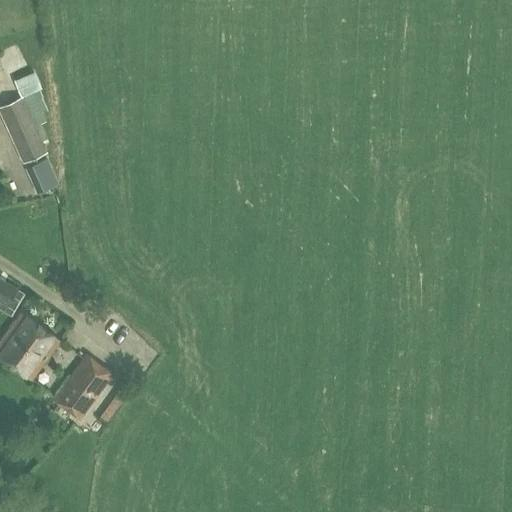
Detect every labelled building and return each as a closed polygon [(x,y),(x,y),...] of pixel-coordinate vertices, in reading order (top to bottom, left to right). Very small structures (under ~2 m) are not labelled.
[(16,80),(23,96),(44,143),(48,141),(40,122),(46,120),(33,92),(42,88),(35,71),(16,80)] [(44,143),(23,96),(0,105),(0,111),(23,162),(48,151),(44,143)] [(43,161),(26,169),(32,181),(47,174),(49,173),(43,161)] [(32,181),(30,182),(36,194),(53,186),(47,174),(32,181)] [(42,201),(44,214),(52,212),(49,200),(42,201)] [(0,301),(7,306),(18,288),(0,276),(0,301)] [(0,341),(0,355),(31,378),(60,339),(22,311),(0,341)] [(52,398),(81,419),(114,374),(86,353),(52,398)] [(97,419),(105,425),(131,390),(123,384),(97,419)]
